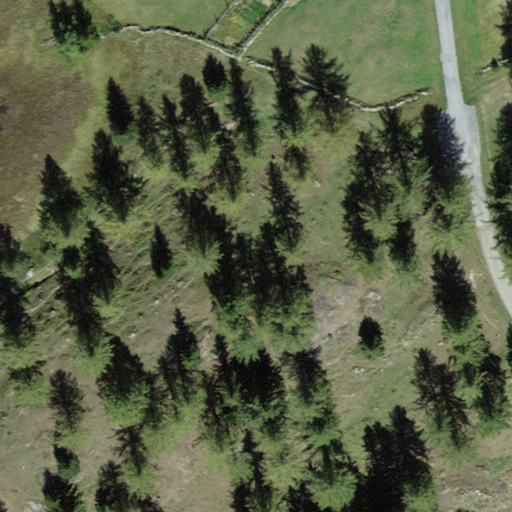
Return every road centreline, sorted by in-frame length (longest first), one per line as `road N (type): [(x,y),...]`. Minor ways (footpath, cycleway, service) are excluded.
road 1 (track): [(511,301),(458,129)]
road 2 (residential): [(458,129),(441,0)]
